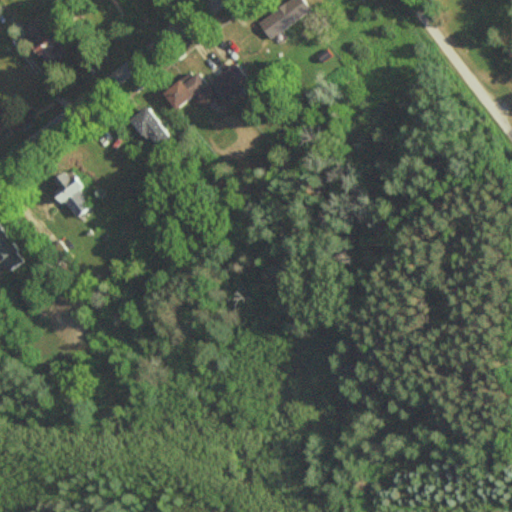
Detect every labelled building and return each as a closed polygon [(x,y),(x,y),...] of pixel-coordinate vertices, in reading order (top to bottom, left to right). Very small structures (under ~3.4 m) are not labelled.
[(289,0),(259,21),(271,38),(312,11),(304,0),(289,0)] [(24,40),(50,63),(66,46),(40,22),(24,40)] [(212,81),(227,100),(250,82),(235,63),(212,81)] [(195,95),(200,102),(214,90),(195,68),(163,94),(176,110),(195,95)] [(128,123),(155,150),(171,134),(144,107),(128,123)] [(67,200),(77,217),(96,205),(77,176),(72,180),(66,171),(54,178),(61,189),(53,194),(60,204),(67,200)] [(0,259),(16,250),(0,219),(0,259)] [(71,251),(61,240),(48,251),(59,263),(71,251)]
